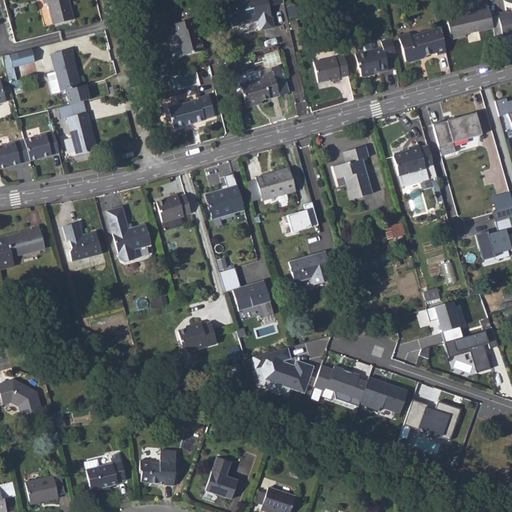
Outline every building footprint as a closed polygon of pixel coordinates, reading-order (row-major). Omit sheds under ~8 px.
[(47,7),(53,25),(71,20),(66,1),(68,0),(40,0),(43,8),(47,7)] [(284,6),(282,0),(244,0),(227,5),(233,30),(260,24),(262,33),(275,30),(270,10),(284,6)] [(461,36),(491,30),(488,16),(486,7),(443,16),(448,40),(461,37),(461,36)] [(498,35),(498,36),(511,33),(511,10),(502,13),(502,12),(493,13),(494,15),(498,35)] [(494,15),(488,16),(491,30),(492,36),(498,35),(494,15)] [(198,19),(175,25),(177,36),(182,35),(185,45),(183,50),(185,55),(188,56),(208,52),(198,19)] [(443,53),(437,28),(408,35),(407,31),(397,34),(403,59),(408,62),(413,59),(413,56),(433,52),(434,54),(443,53)] [(382,59),(393,57),(388,39),(378,42),(379,48),(354,55),(359,77),(385,71),(382,59)] [(71,51),(49,57),(54,73),(44,76),(49,96),(65,92),(69,107),(89,101),(85,87),(80,89),(72,60),(73,60),(71,51)] [(0,74),(36,65),(32,52),(0,60),(0,74)] [(280,55),(266,54),(266,62),(280,62),(280,55)] [(347,78),(342,58),(314,64),(319,84),(347,78)] [(290,98),(297,96),(290,71),(283,73),(290,98)] [(270,103),(290,98),(283,73),(270,77),(271,80),(247,86),(254,109),(271,105),(270,103)] [(204,101),(175,109),(180,129),(221,118),(214,95),(203,98),(204,101)] [(511,99),(508,101),(507,97),(496,101),(500,116),(508,113),(511,125),(511,99)] [(437,125),(445,157),(459,153),(457,143),(486,136),(480,114),(437,125)] [(85,116),(63,122),(73,160),(93,155),(86,130),(88,129),(85,116)] [(55,134),(23,141),(24,143),(29,163),(60,155),(55,134)] [(24,143),(0,148),(0,171),(29,164),(29,163),(24,143)] [(430,178),(439,175),(431,146),(423,148),(422,145),(413,148),(414,152),(408,154),(408,152),(398,155),(403,175),(427,168),(430,178)] [(343,177),(349,199),(369,193),(359,159),(366,157),(363,146),(340,152),(343,162),(331,166),(335,179),(343,177)] [(299,192),(293,167),(259,176),(260,179),(265,198),(266,200),(281,196),(282,202),(284,203),(290,202),(291,199),(290,194),(299,192)] [(265,198),(260,179),(248,182),(252,201),(265,198)] [(241,186),(209,195),(216,222),(248,213),(241,186)] [(162,201),(168,222),(195,215),(189,194),(184,195),(184,193),(170,197),(171,199),(162,201)] [(319,224),(313,202),(305,204),(307,210),(287,216),(292,232),(319,224)] [(128,205),(112,209),(126,258),(130,261),(139,258),(141,253),(140,248),(157,243),(151,222),(134,227),(128,205)] [(511,248),(507,230),(511,228),(511,217),(498,221),(500,229),(478,234),(484,259),(496,256),(496,254),(511,249),(511,248)] [(93,234),(90,222),(71,227),(74,240),(77,239),(80,249),(77,250),(80,260),(110,252),(104,231),(93,234)] [(40,230),(0,240),(0,243),(7,268),(21,265),(20,258),(54,249),(48,226),(40,229),(40,230)] [(386,230),(391,242),(404,238),(400,226),(386,230)] [(315,281),(335,276),(329,251),(291,261),(296,283),(315,278),(315,281)] [(239,313),(270,305),(265,283),(241,289),(236,269),(221,273),(226,294),(233,292),(239,313)] [(423,291),(427,304),(442,300),(438,287),(423,291)] [(433,306),(441,331),(460,326),(452,300),(433,306)] [(192,328),(182,331),(186,347),(192,350),(217,344),(209,323),(193,325),(192,328)] [(236,331),(238,339),(252,335),(250,327),(236,331)] [(494,328),(445,342),(450,357),(471,350),(477,372),(491,367),(485,345),(490,343),(491,347),(499,345),(494,328)] [(305,393),(314,365),(292,359),(289,347),(253,356),(256,369),(262,367),(264,379),(305,393)] [(361,400),(367,381),(358,379),(360,374),(335,365),(333,368),(322,365),(313,387),(324,390),(325,388),(361,400)] [(400,414),(408,390),(369,376),(367,381),(361,400),(359,404),(380,411),(381,407),(400,414)] [(11,385),(0,388),(0,408),(0,410),(9,407),(16,411),(19,419),(38,413),(34,397),(11,385)] [(413,399),(404,424),(449,439),(460,409),(438,402),(436,410),(428,407),(429,405),(413,399)] [(60,432),(57,415),(48,417),(53,434),(60,432)] [(39,427),(41,435),(49,433),(48,425),(39,427)] [(143,459),(131,459),(130,471),(135,471),(135,482),(159,483),(159,487),(169,487),(170,449),(155,449),(155,463),(143,462),(143,459)] [(222,461),(208,457),(200,489),(227,496),(232,478),(219,474),(222,461)] [(76,464),(78,471),(83,493),(111,487),(110,483),(116,481),(111,459),(102,461),(104,465),(91,468),(89,461),(76,464)] [(55,501),(54,496),(50,481),(49,477),(20,485),(25,503),(40,498),(42,505),(55,501)] [(50,481),(54,496),(59,495),(55,480),(50,481)] [(282,511),(286,511),(293,493),(264,483),(256,507),(266,511),(267,507),(282,511)] [(26,509),(42,505),(40,498),(25,503),(26,509)]
